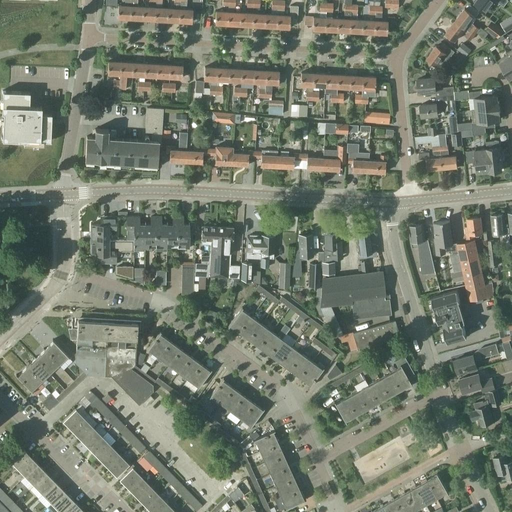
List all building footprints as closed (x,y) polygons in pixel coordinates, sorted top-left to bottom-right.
[(130,18),(130,0),(124,0),(124,5),(118,5),(117,17),(130,18)] [(130,0),(130,18),(142,19),(143,6),(137,6),(137,0),(130,0)] [(173,0),(173,8),(167,8),(167,20),(179,21),(180,8),(180,3),(180,0),(173,0)] [(192,9),(186,9),(186,0),(180,0),(180,3),(180,8),(179,21),(192,21),(192,9)] [(351,4),(351,0),(344,0),(345,3),(344,18),(338,18),(337,30),(350,31),(350,18),(351,13),(351,4)] [(364,4),(363,14),(375,14),(375,0),(369,0),(369,4),(364,4)] [(473,0),(475,1),(475,2),(484,9),(490,0),(495,0),(503,6),(507,0),(473,0)] [(325,29),(337,30),(338,18),(332,17),(333,12),(333,3),(329,2),(326,2),(326,11),(326,17),(325,29)] [(277,14),(276,27),(290,27),(290,18),(297,18),(298,5),(290,5),(289,15),(284,14),(277,14)] [(375,20),(374,32),(387,33),(387,20),(381,20),(382,6),(379,5),(376,5),(375,20)] [(154,19),(155,7),(143,6),(142,19),(154,19)] [(167,20),(167,8),(155,7),(154,19),(167,20)] [(479,28),(470,21),(475,15),(465,7),(455,20),(475,35),(477,32),(484,38),(488,33),(480,27),(479,28)] [(216,10),(215,23),(228,24),(228,11),(216,10)] [(240,24),(241,12),(228,11),(228,24),(240,24)] [(240,24),(252,25),(253,13),(246,12),(241,12),(240,24)] [(253,13),(252,25),(264,26),(265,13),(259,13),(253,13)] [(277,14),(265,13),(264,26),(276,27),(277,14)] [(313,29),(325,29),(326,17),(319,17),(313,16),(313,29)] [(362,19),(350,18),(350,31),(362,31),(362,19)] [(375,20),(363,19),(362,31),(374,32),(375,20)] [(471,40),(475,35),(455,20),(445,33),(455,41),(463,31),(466,33),(465,35),(471,40)] [(504,30),(492,21),(486,30),(497,38),(498,38),(499,37),(504,30)] [(462,42),(457,49),(466,56),(471,49),(462,42)] [(446,63),(455,52),(443,43),(440,47),(436,44),(426,58),(437,66),(442,59),(446,63)] [(507,55),(498,60),(509,78),(511,76),(511,61),(506,52),(506,53),(507,55)] [(120,74),(120,61),(108,61),(107,73),(120,74)] [(132,75),(132,62),(120,61),(120,74),(120,79),(119,100),(130,101),(130,99),(120,98),(121,89),(126,89),(126,74),(132,75)] [(169,64),(169,77),(181,77),(182,64),(181,64),(181,61),(175,62),(175,64),(169,64)] [(144,75),(145,62),(132,62),(132,75),(144,75)] [(156,76),(157,63),(145,62),(144,75),(156,76)] [(169,77),(169,64),(157,63),(156,76),(169,77)] [(440,68),(447,74),(452,69),(445,63),(440,68)] [(216,94),(216,85),(216,80),(217,67),(204,66),(204,79),(210,79),(210,86),(203,86),(204,81),(196,80),(195,92),(203,92),(203,93),(209,94),(216,94)] [(253,82),(254,66),(252,66),(246,66),(246,68),(241,68),(240,81),(247,81),(253,82)] [(265,82),(266,69),(260,69),(260,67),(254,66),(253,82),(259,82),(258,97),(264,97),(265,82)] [(228,67),(217,67),(216,80),(228,80),(228,67)] [(241,68),(228,67),(228,80),(240,81),(241,68)] [(278,70),(266,69),(265,82),(264,97),(269,98),(269,101),(268,112),(268,113),(278,114),(279,102),(271,101),(271,98),(272,83),(277,83),(278,70)] [(310,100),(312,100),(312,91),(312,85),(313,73),(301,72),(300,84),(306,85),(305,100),(310,100)] [(324,86),(325,73),(313,73),(312,85),(321,86),(324,86)] [(336,86),(337,74),(325,73),(324,86),(324,93),(331,94),(331,101),(336,101),(336,92),(336,86)] [(349,87),(350,74),(337,74),(336,86),(342,87),(349,87)] [(353,87),(361,88),(362,75),(350,74),(349,87),(353,87)] [(364,75),(362,75),(361,88),(361,94),(363,94),(368,94),(373,94),(374,76),(364,75)] [(434,75),(418,77),(419,92),(436,91),(436,96),(455,95),(454,86),(442,87),(441,86),(435,86),(434,75)] [(24,137),(24,139),(50,140),(51,126),(51,114),(41,113),(41,106),(39,106),(39,108),(29,108),(29,92),(11,91),(5,91),(5,90),(2,90),(2,93),(2,100),(5,100),(5,106),(2,106),(2,107),(3,107),(3,118),(5,118),(5,123),(2,123),(2,136),(1,136),(1,139),(4,139),(18,139),(18,136),(24,137)] [(481,90),(468,92),(469,98),(475,97),(476,109),(471,109),(471,110),(499,107),(499,101),(497,101),(497,95),(482,96),(481,90)] [(436,96),(436,102),(420,104),(422,116),(438,114),(437,108),(445,108),(445,110),(456,109),(455,95),(436,96)] [(295,115),(296,104),(287,103),(286,115),(295,115)] [(86,136),(85,163),(93,163),(93,160),(105,161),(105,164),(114,165),(114,162),(120,162),(119,165),(128,166),(128,163),(134,163),(134,166),(142,167),(142,164),(148,164),(148,167),(156,167),(158,145),(161,146),(161,138),(162,130),(163,108),(147,107),(145,132),(152,132),(151,140),(148,140),(108,137),(108,129),(95,128),(94,136),(86,136)] [(499,107),(471,110),(473,122),(472,122),(472,128),(485,127),(484,121),(499,119),(499,113),(500,113),(499,107)] [(223,113),(213,112),(212,121),(223,122),(223,113)] [(375,122),(376,114),(364,113),(364,120),(363,121),(375,122)] [(324,132),(335,133),(335,123),(325,122),(324,132)] [(342,123),(335,123),(335,133),(347,134),(347,133),(347,125),(348,124),(342,123)] [(485,127),(472,128),(473,135),(486,133),(485,127)] [(169,160),(185,161),(186,150),(187,132),(179,132),(178,149),(175,149),(175,146),(171,146),(171,145),(166,145),(165,152),(170,153),(169,160)] [(272,144),(274,134),(263,132),(261,142),(272,144)] [(461,132),(451,133),(453,145),(462,144),(461,132)] [(428,170),(443,168),(440,145),(440,140),(434,140),(434,146),(433,146),(434,157),(427,158),(428,170)] [(347,143),(346,152),(348,152),(347,163),(352,164),(351,170),(368,171),(369,160),(369,152),(358,152),(358,143),(347,143)] [(440,145),(443,168),(458,166),(457,154),(449,155),(447,144),(440,145)] [(215,162),(231,163),(232,152),(232,146),(215,145),(215,148),(209,148),(209,155),(216,155),(215,162)] [(337,150),(324,149),(322,168),(339,169),(339,161),(345,161),(346,145),(338,145),(337,150)] [(202,162),(202,154),(209,155),(209,148),(202,147),(202,151),(186,150),(185,161),(202,162)] [(499,147),(487,148),(489,171),(502,170),(499,147)] [(487,149),(466,151),(467,163),(474,162),(473,161),(476,161),(477,172),(479,172),(480,173),(487,172),(487,171),(489,170),(489,171),(487,148),(486,148),(487,149)] [(261,165),(277,166),(277,155),(278,150),(261,149),(261,150),(255,150),(254,157),(261,157),(261,165)] [(248,157),(254,157),(255,150),(248,150),(248,153),(232,152),(231,163),(247,164),(248,157)] [(293,167),(293,159),(300,160),(300,152),(294,152),(294,156),(277,155),(277,166),(293,167)] [(306,167),(322,168),(323,157),(307,156),(308,153),(300,152),(300,160),(307,160),(306,167)] [(369,160),(368,171),(384,172),(385,161),(386,155),(380,154),(380,160),(369,160)] [(503,214),(491,215),(493,231),(504,229),(505,235),(505,238),(510,237),(510,234),(509,227),(505,227),(503,214)] [(91,240),(110,240),(110,229),(116,229),(116,216),(105,216),(105,224),(91,224),(91,240)] [(139,216),(127,216),(127,229),(134,229),(134,240),(134,243),(134,249),(134,250),(142,249),(142,247),(146,247),(146,224),(140,224),(139,216)] [(151,224),(146,224),(146,247),(156,247),(156,243),(156,216),(151,216),(151,224)] [(156,243),(164,243),(164,248),(168,248),(168,224),(161,224),(161,216),(156,216),(156,243)] [(178,217),(179,247),(186,247),(186,248),(190,248),(189,233),(195,233),(195,221),(188,221),(189,224),(183,224),(183,216),(178,217)] [(480,216),(468,218),(469,226),(464,226),(466,241),(475,239),(476,239),(475,233),(483,232),(480,216)] [(177,247),(179,247),(178,217),(173,217),(173,224),(168,224),(168,248),(171,248),(171,244),(177,245),(177,247)] [(450,220),(434,222),(436,237),(434,238),(436,254),(445,253),(445,251),(452,250),(453,253),(459,252),(456,243),(453,244),(450,220)] [(435,273),(428,239),(425,239),(423,224),(410,226),(411,242),(418,241),(422,274),(435,273)] [(201,240),(201,243),(210,244),(210,240),(217,240),(217,239),(217,227),(202,226),(201,240)] [(209,265),(208,276),(239,278),(239,265),(230,264),(231,253),(234,253),(235,241),(232,241),(233,228),(217,227),(217,239),(217,240),(210,240),(210,244),(209,263),(209,265)] [(359,232),(356,232),(359,253),(357,253),(357,259),(358,259),(359,265),(358,265),(359,272),(371,270),(370,263),(366,263),(365,256),(375,254),(374,244),(371,245),(369,231),(364,231),(363,230),(359,231),(359,232)] [(322,262),(322,263),(322,274),(335,273),(334,263),(333,263),(333,261),(334,261),(333,255),(343,255),(342,242),(341,242),(341,243),(338,243),(338,233),(335,233),(335,231),(327,232),(327,234),(325,234),(325,249),(323,249),(322,254),(322,262)] [(306,251),(306,256),(313,256),(313,250),(312,234),(306,234),(306,233),(301,234),(301,235),(299,235),(300,251),(306,251)] [(246,252),(246,258),(260,259),(261,252),(261,237),(258,237),(259,235),(249,235),(249,236),(247,236),(246,252)] [(261,252),(260,259),(261,259),(269,259),(273,259),(274,253),(274,236),(261,236),(261,237),(261,252)] [(466,241),(456,243),(459,252),(462,269),(466,284),(469,300),(493,295),(491,283),(485,284),(475,239),(466,241)] [(91,240),(91,255),(100,255),(100,263),(116,263),(116,249),(134,249),(134,243),(134,240),(110,240),(91,240)] [(489,257),(497,256),(495,240),(488,241),(489,257)] [(463,270),(462,269),(459,252),(453,253),(450,253),(454,272),(463,270)] [(322,262),(322,254),(317,254),(317,263),(309,263),(308,286),(319,287),(320,277),(321,263),(322,263),(322,262)] [(261,259),(260,267),(268,267),(269,259),(261,259)] [(250,281),(251,262),(240,262),(239,278),(250,281)] [(288,288),(289,262),(278,262),(278,288),(288,288)] [(194,270),(194,276),(208,276),(209,265),(194,265),(194,270)] [(132,278),(132,266),(116,266),(116,273),(132,278)] [(302,289),(303,269),(290,269),(290,289),(302,289)] [(156,270),(156,284),(165,284),(165,270),(156,270)] [(453,281),(465,279),(463,270),(454,272),(451,273),(453,281)] [(384,294),(385,294),(382,271),(369,273),(358,274),(321,279),(320,306),(351,303),(353,319),(392,314),(390,298),(385,299),(384,294)] [(266,296),(269,292),(258,284),(255,288),(266,296)] [(457,290),(431,297),(432,300),(434,307),(436,313),(438,319),(438,322),(443,321),(444,326),(443,326),(444,330),(446,338),(447,342),(467,336),(463,322),(462,321),(461,321),(456,304),(460,303),(460,302),(457,290)] [(276,303),(279,299),(269,292),(266,296),(265,298),(270,301),(271,300),(276,303)] [(289,307),(292,303),(282,296),(279,299),(276,303),(279,300),(289,307)] [(299,315),(302,311),(292,303),(289,307),(299,315)] [(239,332),(251,316),(240,308),(228,324),(239,332)] [(211,318),(212,310),(202,309),(201,316),(211,318)] [(328,312),(323,314),(333,337),(338,335),(338,336),(343,334),(341,329),(333,310),(328,312)] [(309,322),(312,318),(302,311),(299,315),(309,322)] [(249,340),(261,324),(251,316),(239,332),(249,340)] [(312,318),(309,322),(319,330),(322,326),(312,318)] [(74,328),(69,328),(71,340),(73,340),(77,340),(76,344),(76,363),(83,371),(87,374),(87,375),(105,376),(108,321),(78,319),(77,328),(74,328)] [(395,320),(390,321),(352,333),(353,333),(358,349),(395,338),(396,337),(397,337),(398,335),(399,334),(399,333),(398,332),(396,325),(395,326),(394,321),(395,320)] [(108,321),(105,376),(112,376),(119,377),(132,368),(135,365),(136,363),(136,361),(137,343),(141,344),(145,333),(137,332),(138,322),(108,321)] [(259,347),(271,331),(261,324),(249,340),(259,347)] [(269,355),(281,339),(271,331),(259,347),(269,355)] [(149,350),(147,352),(151,355),(153,352),(158,356),(169,340),(159,332),(147,348),(149,350)] [(321,348),(324,344),(314,337),(311,341),(321,348)] [(279,362),(291,346),(281,339),(269,355),(279,362)] [(158,356),(156,359),(161,363),(163,360),(168,363),(179,348),(169,340),(158,356)] [(504,348),(511,346),(509,340),(502,342),(504,348)] [(68,355),(54,341),(45,350),(59,364),(63,368),(72,360),(68,355)] [(482,358),(498,353),(496,344),(495,343),(478,348),(471,353),(472,354),(454,359),(458,372),(469,369),(470,370),(477,368),(475,362),(483,359),(482,358)] [(324,344),(321,348),(332,356),(335,352),(324,344)] [(380,355),(383,359),(392,354),(393,355),(404,349),(401,344),(380,355)] [(291,346),(279,362),(289,370),(301,354),(304,350),(299,346),(296,350),(291,346)] [(178,371),(190,355),(179,348),(168,363),(178,371)] [(50,373),(59,364),(45,350),(36,359),(50,373)] [(144,354),(139,352),(136,361),(136,363),(140,365),(144,354)] [(299,377),(311,361),(301,354),(289,370),(299,377)] [(188,378),(200,363),(190,355),(178,371),(188,378)] [(372,365),(383,359),(380,355),(369,361),(372,365)] [(390,372),(400,390),(411,383),(406,374),(413,371),(404,356),(394,361),(398,368),(390,372)] [(36,359),(27,368),(40,382),(44,385),(48,381),(44,378),(50,373),(36,359)] [(322,369),(324,366),(319,362),(317,365),(311,361),(299,377),(310,385),(322,369)] [(361,372),(372,365),(369,361),(358,367),(361,372)] [(184,384),(194,392),(210,370),(200,363),(188,378),(184,384)] [(329,379),(342,372),(335,363),(326,375),(329,379)] [(135,365),(132,368),(142,376),(145,372),(145,373),(149,368),(144,365),(140,369),(135,365)] [(350,378),(361,372),(358,367),(347,374),(350,378)] [(27,368),(17,377),(31,391),(40,382),(27,368)] [(153,384),(142,376),(132,368),(119,377),(112,376),(139,404),(153,391),(153,384)] [(83,371),(74,380),(77,383),(87,374),(83,371)] [(145,372),(142,376),(153,384),(155,380),(145,373),(145,372)] [(389,396),(400,390),(390,372),(379,378),(389,396)] [(339,384),(350,378),(347,374),(336,380),(339,384)] [(463,392),(482,387),(483,393),(484,393),(489,391),(496,389),(492,377),(480,380),(478,374),(460,378),(463,392)] [(165,388),(168,385),(158,377),(156,380),(155,380),(153,384),(155,381),(165,388)] [(378,402),(389,396),(379,378),(368,384),(378,402)] [(220,402),(232,387),(222,379),(210,395),(220,402)] [(74,380),(65,388),(68,392),(77,383),(74,380)] [(328,390),(339,384),(336,380),(325,386),(328,390)] [(55,393),(61,389),(57,384),(51,387),(55,393)] [(367,408),(378,402),(368,384),(357,391),(367,408)] [(175,396),(178,392),(168,385),(165,388),(175,396)] [(228,413),(242,394),(232,387),(220,402),(230,410),(228,413)] [(65,388),(55,397),(59,401),(68,392),(65,388)] [(498,389),(496,389),(489,391),(484,393),(485,400),(474,403),(476,410),(470,411),(473,420),(479,418),(480,425),(493,421),(489,406),(492,405),(492,406),(502,403),(498,389)] [(356,414),(367,408),(357,391),(346,397),(356,414)] [(96,407),(102,402),(93,392),(87,398),(96,407)] [(178,392),(175,396),(186,404),(189,400),(188,400),(178,392)] [(41,402),(49,410),(59,401),(55,397),(51,393),(41,402)] [(108,393),(103,398),(107,402),(112,397),(108,393)] [(241,417),(252,401),(242,394),(228,413),(234,417),(236,414),(241,417)] [(141,403),(145,407),(154,399),(150,395),(141,403)] [(196,399),(191,396),(188,400),(189,400),(186,404),(190,407),(196,399)] [(344,420),(356,414),(346,397),(335,403),(344,420)] [(207,420),(210,416),(200,409),(204,404),(199,401),(193,409),(207,420)] [(252,401),(241,417),(251,425),(263,409),(252,401)] [(105,416),(110,411),(102,402),(96,407),(105,416)] [(72,430),(88,415),(79,406),(63,421),(72,430)] [(158,415),(167,420),(171,413),(162,407),(158,415)] [(114,425),(119,420),(110,411),(105,416),(114,425)] [(81,439),(94,427),(97,424),(88,415),(72,430),(81,439)] [(218,428),(221,424),(210,416),(207,420),(218,428)] [(122,434),(128,429),(119,420),(114,425),(122,434)] [(226,438),(229,434),(219,427),(221,424),(218,428),(215,430),(226,438)] [(90,448),(103,436),(94,427),(81,439),(90,448)] [(131,443),(137,438),(128,429),(122,434),(131,443)] [(260,450),(278,442),(273,430),(255,438),(260,450)] [(236,446),(240,442),(229,434),(226,438),(236,446)] [(242,458),(246,456),(243,449),(253,440),(249,435),(240,442),(236,446),(242,458)] [(99,457),(111,445),(103,436),(90,448),(99,457)] [(137,438),(131,443),(140,452),(145,447),(137,438)] [(265,461),(283,453),(278,442),(260,450),(265,461)] [(108,466),(120,454),(111,445),(99,457),(108,466)] [(17,467),(30,455),(21,446),(8,458),(17,467)] [(143,456),(153,466),(158,460),(149,450),(143,456)] [(270,473),(288,465),(283,453),(265,461),(270,473)] [(120,454),(108,466),(117,475),(129,463),(120,454)] [(495,457),(494,457),(498,473),(504,471),(506,479),(511,477),(511,460),(508,461),(506,454),(500,456),(499,454),(496,455),(495,457)] [(26,476),(38,464),(30,455),(17,467),(26,476)] [(247,470),(251,468),(246,456),(242,458),(247,470)] [(158,460),(153,466),(161,474),(167,469),(158,460)] [(35,485),(47,473),(38,464),(26,476),(35,485)] [(276,485),(294,476),(288,465),(270,473),(276,485)] [(129,488),(142,476),(133,467),(120,479),(129,488)] [(252,481),(256,479),(251,468),(247,470),(252,481)] [(167,469),(161,474),(170,483),(176,478),(167,469)] [(44,494),(56,482),(47,473),(35,485),(44,494)] [(427,480),(437,497),(448,491),(439,474),(427,480)] [(138,497),(151,485),(142,476),(129,488),(138,497)] [(281,496),(299,488),(294,476),(276,485),(281,496)] [(185,487),(181,483),(176,478),(170,483),(179,492),(185,487)] [(256,479),(252,481),(257,493),(262,491),(260,487),(256,479)] [(426,503),(437,497),(427,480),(416,487),(426,503)] [(52,503),(65,491),(56,482),(44,494),(52,503)] [(147,506),(160,494),(151,485),(138,497),(147,506)] [(233,489),(227,494),(231,498),(233,501),(243,494),(243,495),(244,494),(241,491),(239,488),(236,485),(233,489)] [(179,492),(188,501),(193,496),(186,488),(185,487),(179,492)] [(415,510),(426,503),(416,487),(405,493),(415,510)] [(281,496),(272,500),(278,511),(286,508),(304,500),(299,488),(281,496)] [(52,503),(61,511),(74,500),(68,494),(65,491),(52,503)] [(262,491),(257,493),(263,504),(267,502),(262,491)] [(401,511),(410,511),(415,510),(405,493),(394,499),(401,511)] [(11,509),(16,504),(8,494),(2,500),(11,509)] [(152,511),(159,511),(169,503),(160,494),(147,506),(152,511)] [(227,494),(218,503),(222,507),(230,498),(227,494)] [(188,501),(196,510),(202,505),(193,496),(188,501)] [(387,511),(401,511),(394,499),(383,505),(387,511)] [(79,511),(82,509),(74,500),(61,511),(79,511)] [(271,511),(267,502),(263,504),(266,511),(271,511)] [(177,511),(169,503),(159,511),(177,511)] [(215,506),(209,511),(216,511),(222,507),(218,503),(215,506)] [(251,503),(241,511),(257,511),(255,509),(251,503)]
